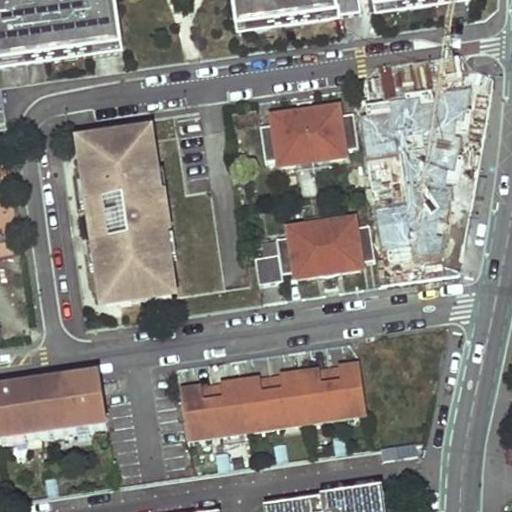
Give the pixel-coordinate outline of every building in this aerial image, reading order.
[(0,0),(0,71),(61,63),(59,52),(86,48),(86,51),(93,50),(94,59),(123,55),(115,0),(0,0)] [(232,0),(237,26),(281,19),(283,29),(317,24),(316,14),(339,11),(340,18),(362,15),(360,0),(232,0)] [(412,0),(398,2),(400,11),(423,8),(421,0),(412,0)] [(317,24),(340,20),(340,18),(339,11),(316,14),(317,24)] [(237,26),(238,35),(283,29),(281,19),(237,26)] [(59,52),(61,63),(94,59),(93,50),(86,51),(86,48),(59,52)] [(434,119),(428,80),(405,83),(406,94),(409,112),(411,122),(411,124),(414,142),(452,136),(457,135),(456,129),(454,115),(434,119)] [(466,107),(453,109),(454,115),(456,129),(469,127),(466,107)] [(400,173),(402,187),(420,184),(411,124),(411,122),(409,112),(394,114),(397,133),(399,143),(389,144),(391,155),(394,155),(397,173),(400,173)] [(278,129),(263,131),(268,167),(282,165),(284,174),(302,171),(300,162),(325,159),(327,167),(346,164),(345,156),(360,153),(354,118),(340,120),(339,114),(321,117),(321,122),(295,126),(294,121),(277,123),(278,129)] [(321,122),(321,117),(318,116),(315,115),(312,115),(310,115),(307,115),(304,116),(300,117),(296,119),(294,121),(295,126),(321,122)] [(399,143),(397,133),(387,134),(389,144),(399,143)] [(420,184),(438,182),(458,179),(452,136),(414,142),(420,184)] [(86,160),(83,160),(86,188),(87,192),(94,191),(97,210),(114,208),(159,201),(157,189),(160,188),(159,177),(156,156),(153,157),(151,143),(99,152),(99,158),(86,160)] [(99,158),(99,152),(85,153),(86,160),(99,158)] [(386,182),(385,170),(373,172),(374,183),(386,182)] [(167,176),(159,177),(160,188),(157,189),(159,201),(167,200),(170,199),(167,176)] [(431,257),(433,273),(449,270),(445,232),(442,214),(447,213),(443,195),(440,195),(438,182),(420,184),(431,257)] [(412,229),(415,259),(431,257),(420,184),(402,187),(404,199),(401,200),(403,220),(410,219),(412,229)] [(86,188),(79,189),(83,212),(97,210),(94,191),(87,192),(86,188)] [(159,201),(114,208),(116,218),(98,220),(102,244),(119,241),(120,248),(164,242),(173,241),(167,200),(159,201)] [(116,218),(114,208),(97,210),(98,220),(116,218)] [(447,213),(442,214),(445,232),(467,232),(470,215),(447,213)] [(278,244),(277,244),(280,261),(283,279),(298,277),(299,283),(318,280),(317,274),(341,271),(342,277),(361,274),(360,268),(374,265),(368,230),(354,233),(353,226),(335,229),(336,236),(312,240),(311,233),(292,235),(293,242),(278,244)] [(173,241),(164,242),(166,253),(171,253),(173,264),(179,264),(175,240),(173,241)] [(120,248),(119,241),(102,244),(102,251),(120,248)] [(120,248),(102,251),(105,265),(98,266),(99,277),(101,297),(105,297),(106,305),(114,304),(115,311),(174,302),(171,284),(175,284),(173,264),(171,253),(166,253),(164,242),(120,248)] [(102,251),(88,253),(92,278),(99,277),(98,266),(105,265),(102,251)] [(257,263),(261,289),(284,285),(283,279),(280,261),(257,263)] [(317,274),(318,280),(320,281),(322,282),(325,282),(328,282),(331,282),(334,282),(336,281),(340,279),(342,277),(341,271),(317,274)] [(114,304),(106,305),(107,313),(115,311),(114,304)] [(183,400),(189,441),(219,436),(248,432),(278,428),(308,424),(337,419),(368,415),(361,375),(355,376),(354,371),(331,374),(307,378),(308,383),(302,383),(296,384),(296,380),(272,383),(248,387),(248,391),(242,392),(237,393),(236,388),(213,392),(189,395),(190,399),(183,400)] [(108,432),(101,383),(95,384),(75,386),(66,388),(67,394),(59,395),(63,416),(57,416),(56,414),(42,416),(42,419),(37,419),(34,399),(27,400),(26,394),(0,397),(0,448),(16,445),(16,440),(27,438),(28,444),(78,436),(78,431),(89,430),(90,435),(108,432)] [(39,392),(26,394),(27,400),(34,399),(37,419),(42,419),(42,416),(56,414),(57,416),(63,416),(59,395),(67,394),(66,388),(53,390),(55,408),(42,410),(39,392)] [(42,410),(55,408),(53,390),(39,392),(42,410)] [(368,420),(368,415),(337,419),(338,424),(368,420)] [(337,419),(308,424),(309,428),(338,424),(337,419)] [(308,424),(278,428),(279,433),(309,428),(308,424)] [(278,428),(248,432),(249,437),(279,433),(278,428)] [(248,432),(219,436),(220,441),(249,437),(248,432)] [(219,436),(189,441),(190,445),(220,441),(219,436)] [(281,511),(384,511),(382,499),(281,511)]
